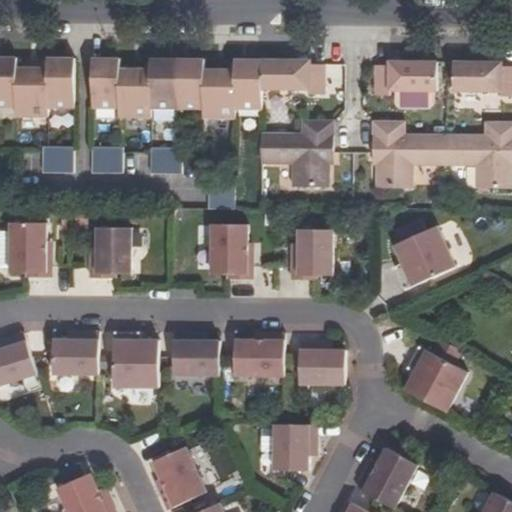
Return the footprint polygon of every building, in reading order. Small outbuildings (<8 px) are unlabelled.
[(49,67),(30,67),(30,71),(19,71),(19,67),(19,57),(2,57),(2,61),(0,60),(0,107),(19,107),(19,116),(49,116),(49,107),(76,107),(77,62),(66,62),(66,57),(49,57),(49,67)] [(121,57),(105,57),(105,61),(95,62),(94,107),(121,108),(121,117),(152,117),(152,108),(208,109),(208,117),(236,118),(236,109),(263,109),(264,88),(264,58),(248,58),(248,62),(237,62),(237,67),(220,68),(220,73),(208,73),(208,68),(208,58),(191,58),(191,62),(181,62),(169,62),(169,58),(152,57),(152,67),(133,67),(133,72),(121,73),(121,67),(121,57)] [(313,92),(326,92),(326,64),(313,63),(313,58),(264,58),(264,88),(313,89),(313,92)] [(389,64),(376,64),(376,94),(389,94),(389,91),(438,92),(438,60),(389,59),(389,64)] [(511,96),(511,66),(504,66),(504,60),(455,60),(455,91),(504,92),(504,96),(511,96)] [(295,186),(331,186),(332,163),(332,151),(336,151),(336,121),(304,121),(303,133),(263,132),(263,163),(294,163),(295,186)] [(379,152),(379,164),(378,187),(414,187),(415,164),(445,165),(445,134),(407,133),(406,122),(375,121),(375,152),(379,152)] [(477,188),(511,187),(511,122),(486,122),(486,134),(445,134),(445,165),(477,165),(477,188)] [(75,147),(46,146),(45,172),(75,172),(75,147)] [(94,147),(93,172),(124,172),(124,147),(94,147)] [(153,147),(153,173),(183,173),(183,147),(153,147)] [(236,178),(210,177),(210,208),(236,208),(236,178)] [(50,246),(50,221),(14,221),(14,271),(29,271),(29,275),(55,275),(55,246),(50,246)] [(250,248),(250,224),(215,224),(214,273),(230,273),(230,278),(255,279),(256,249),(250,248)] [(100,226),(100,247),(93,247),(93,276),(118,276),(118,273),(134,273),(134,227),(100,226)] [(458,267),(439,227),(396,247),(404,264),(397,267),(407,290),(458,267)] [(335,273),(336,228),(301,228),(301,248),(294,248),(294,277),(319,277),(319,273),(335,273)] [(56,338),(55,373),(101,373),(102,331),(76,330),(76,338),(56,338)] [(0,348),(0,384),(39,373),(26,331),(3,339),(4,347),(0,348)] [(117,331),(116,386),(161,386),(162,339),(142,339),(141,331),(117,331)] [(222,340),(202,340),(202,332),(189,331),(177,331),(176,375),(222,375),(222,340)] [(237,375),(287,376),(287,333),(262,332),(262,340),(237,340),(237,375)] [(470,372),(456,365),(464,351),(443,340),(436,354),(421,346),(409,368),(416,372),(407,389),(448,411),(449,413),(470,372)] [(348,350),(327,349),(328,341),(302,341),(302,384),(348,385),(348,350)] [(320,424),(276,424),(276,469),(311,470),(311,449),(320,449),(320,424)] [(169,509),(208,492),(188,447),(155,462),(165,484),(159,487),(169,509)] [(377,498),(396,508),(420,465),(405,457),(388,448),(377,469),(371,466),(359,489),(377,498)] [(70,511),(116,511),(109,493),(103,495),(93,473),(60,487),(70,511)] [(511,511),(511,501),(496,493),(485,511),(511,511)] [(371,511),(370,511),(348,500),(341,511),(371,511)]
